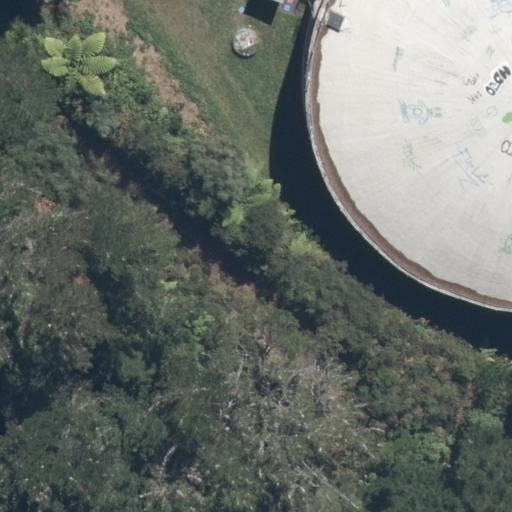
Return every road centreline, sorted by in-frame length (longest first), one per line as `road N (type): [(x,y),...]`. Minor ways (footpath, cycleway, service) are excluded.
road 1 (track): [(308,347),(0,133)]
road 2 (track): [(308,347),(231,511)]
